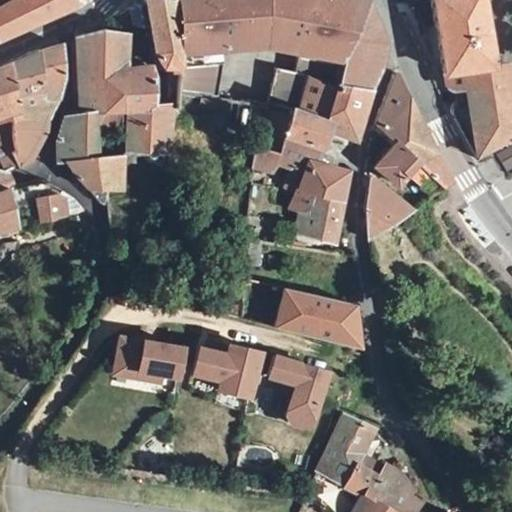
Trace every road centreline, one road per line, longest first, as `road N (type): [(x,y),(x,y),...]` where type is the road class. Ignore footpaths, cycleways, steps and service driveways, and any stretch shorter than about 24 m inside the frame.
road 1 (unclassified): [(401,45),(391,50),(365,127),(353,195),(361,258),(382,393),(471,511)]
road 2 (tertiary): [(511,243),(467,178),(401,45)]
